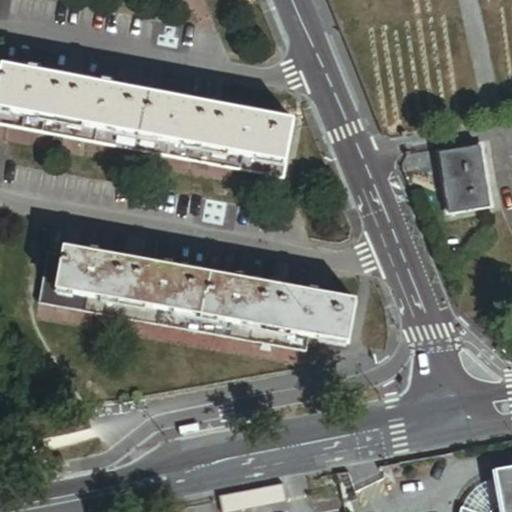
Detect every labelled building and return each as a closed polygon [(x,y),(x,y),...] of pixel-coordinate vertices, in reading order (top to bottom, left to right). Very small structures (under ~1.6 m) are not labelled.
[(25,69),(36,71),(37,62),(26,60),(25,69)] [(0,64),(0,124),(284,176),(287,162),(295,118),(111,85),(100,83),(36,71),(25,69),(0,64)] [(100,83),(111,85),(113,76),(101,74),(100,83)] [(480,148),(438,154),(448,216),(489,210),(480,148)] [(89,252),(102,254),(103,246),(91,244),(89,252)] [(306,350),(308,333),(349,341),(356,299),(320,293),(308,291),(247,280),(234,278),(175,267),(162,265),(102,254),(89,252),(63,248),(62,255),(47,252),(38,302),(306,350)] [(162,265),(175,267),(176,259),(164,257),(162,265)] [(234,278),(247,280),(248,272),(236,270),(234,278)] [(308,291),(320,293),(321,285),(309,283),(308,291)] [(511,511),(511,470),(495,474),(493,482),(498,511),(463,511),(459,510),(457,511),(511,511)] [(467,505),(465,511),(498,511),(493,482),(488,483),(483,486),(479,488),(475,492),(472,495),(468,501),(467,505)]
